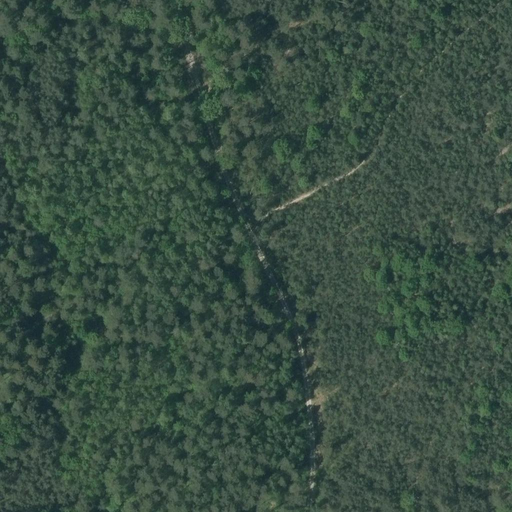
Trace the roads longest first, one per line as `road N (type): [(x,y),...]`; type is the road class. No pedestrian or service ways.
road 1 (track): [(508,0),(401,95),(351,172),(245,225)]
road 2 (track): [(245,225),(304,367),(308,511)]
road 3 (track): [(172,0),(245,225)]
